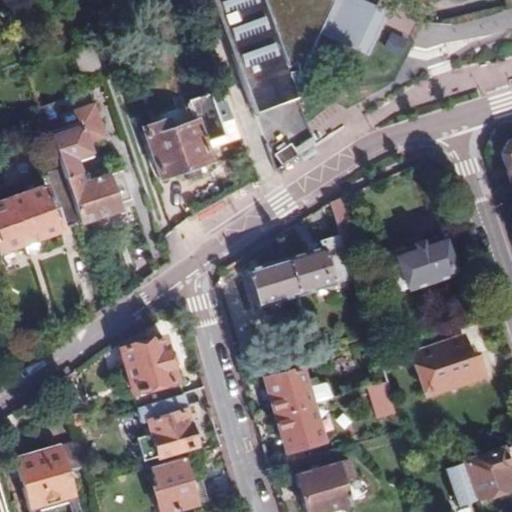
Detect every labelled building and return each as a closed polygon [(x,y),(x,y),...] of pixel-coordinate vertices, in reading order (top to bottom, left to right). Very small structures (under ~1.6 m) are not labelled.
[(511,0),(218,0),(255,106),(300,90),(297,81),(332,0),(511,0)] [(85,79),(100,74),(89,42),(73,47),(85,79)] [(41,119),(59,170),(62,178),(78,172),(74,160),(88,156),(83,141),(101,134),(90,103),(41,119)] [(142,125),(145,133),(136,136),(143,156),(152,153),(160,176),(208,160),(200,135),(217,129),(212,115),(196,121),(194,116),(166,126),(163,118),(142,125)] [(511,141),(505,144),(500,156),(511,187),(511,141)] [(280,163),(295,153),(289,144),(273,154),(280,163)] [(0,250),(78,223),(62,178),(59,170),(38,176),(41,186),(0,200),(0,250)] [(78,223),(131,204),(119,170),(82,183),(78,172),(62,178),(78,223)] [(358,241),(344,194),(327,201),(337,234),(341,246),(358,241)] [(351,278),(341,246),(337,234),(316,240),(318,246),(284,256),(296,294),(351,278)] [(390,291),(406,285),(449,273),(437,237),(396,250),(396,252),(379,257),(390,291)] [(296,294),(284,256),(245,268),(256,306),(296,294)] [(458,336),(439,343),(435,332),(426,335),(430,346),(408,353),(422,394),(479,375),(471,355),(466,356),(458,336)] [(152,404),(177,396),(160,337),(115,349),(124,376),(113,379),(117,397),(129,394),(134,409),(152,404)] [(410,386),(396,344),(373,351),(386,393),(410,386)] [(248,346),(233,350),(239,372),(255,367),(248,346)] [(271,412),(306,402),(295,366),(261,377),(271,412)] [(373,419),(389,415),(382,385),(366,389),(373,419)] [(190,445),(177,396),(152,404),(155,416),(142,420),(145,434),(132,438),(139,460),(190,445)] [(317,439),(306,402),(271,412),(282,449),(317,439)] [(511,433),(511,415),(501,420),(506,435),(511,433)] [(84,470),(76,442),(40,453),(42,457),(19,464),(23,477),(19,478),(20,483),(24,486),(24,489),(23,493),(28,511),(73,511),(64,476),(84,470)] [(506,486),(502,471),(511,467),(511,461),(508,447),(496,450),(442,467),(453,505),(472,499),(471,497),(506,486)] [(204,491),(194,453),(146,467),(152,485),(147,487),(154,511),(163,511),(194,503),(202,498),(204,491)] [(348,475),(343,460),(292,476),(302,511),(305,511),(343,501),(337,478),(348,475)]
